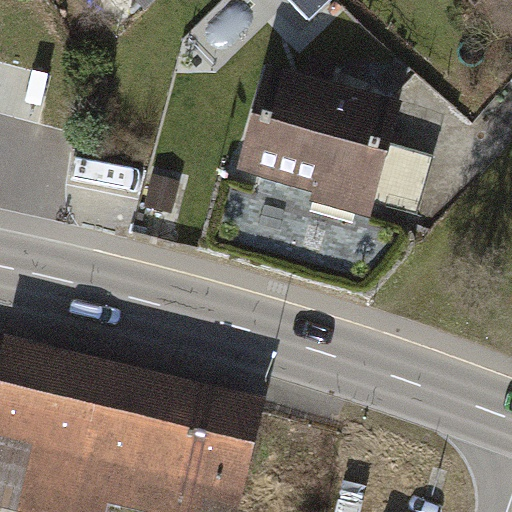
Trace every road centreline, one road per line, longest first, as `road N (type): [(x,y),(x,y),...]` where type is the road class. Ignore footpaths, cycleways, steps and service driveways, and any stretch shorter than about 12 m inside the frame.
road 1 (primary): [(511,420),(326,352),(0,272)]
road 2 (unknown): [(39,282),(74,113),(71,61),(44,16),(8,0)]
